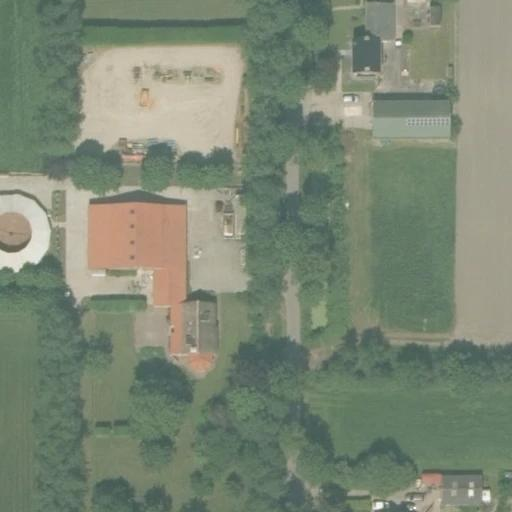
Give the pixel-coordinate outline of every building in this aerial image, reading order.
[(392,6),(364,5),(364,42),(351,42),(351,75),(378,76),(378,43),(392,44),(392,6)] [(427,28),(428,28),(429,28),(439,28),(438,9),(427,9),(427,28)] [(449,106),(372,106),(372,142),(449,141),(449,106)] [(185,207),(108,206),(87,206),(87,270),(153,270),(152,306),(170,306),(170,356),(188,356),(188,365),(195,371),(204,371),(210,365),(210,356),(214,356),(214,342),(213,342),(212,306),(185,306),(185,270),(185,207)] [(480,506),(480,477),(441,477),(441,506),(480,506)]
